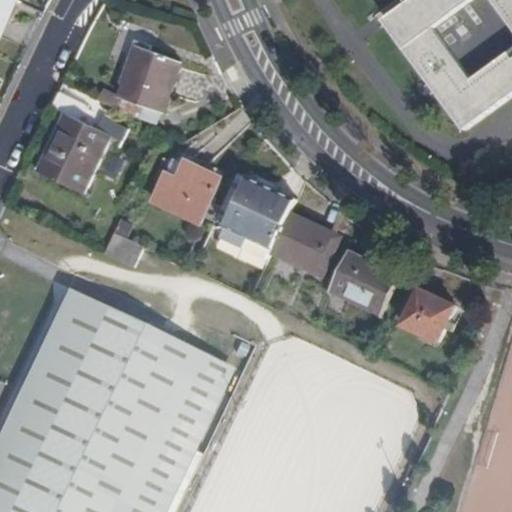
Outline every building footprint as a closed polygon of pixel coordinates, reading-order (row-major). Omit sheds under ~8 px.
[(0,0),(0,29),(12,0),(0,0)] [(511,0),(420,0),(389,24),(468,132),(511,99),(511,0)] [(122,99),(165,114),(183,63),(152,52),(154,47),(136,40),(120,84),(127,86),(122,99)] [(90,107),(62,94),(54,109),(67,116),(40,173),(85,195),(112,138),(124,143),(130,130),(106,119),(100,131),(83,123),(90,107)] [(156,203),(203,226),(227,175),(179,152),(156,203)] [(228,229),(275,252),(292,215),(299,201),(252,179),(228,229)] [(275,252),(274,255),(324,278),(336,253),(329,249),(335,236),(292,215),(275,252)] [(136,269),(147,248),(117,234),(106,255),(136,269)] [(329,249),(336,253),(342,239),(335,236),(329,249)] [(354,248),(330,297),(332,298),(336,290),(385,313),(382,321),(406,273),(404,272),(402,277),(353,253),(355,248),(354,248)] [(66,290),(0,429),(0,511),(166,511),(235,370),(66,290)] [(408,327),(443,342),(459,309),(424,292),(408,327)]
